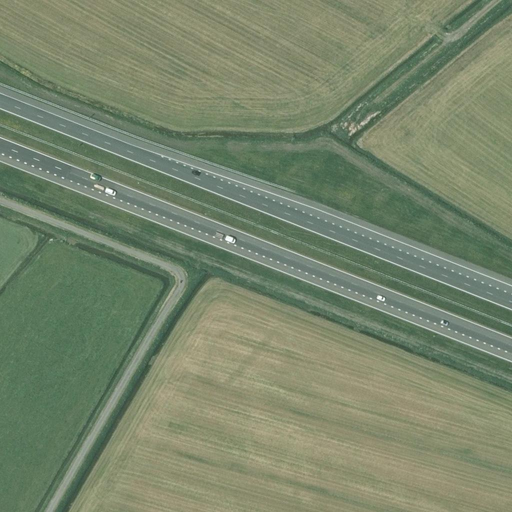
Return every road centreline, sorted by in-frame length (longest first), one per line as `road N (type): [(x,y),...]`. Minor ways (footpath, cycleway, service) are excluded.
road 1 (motorway): [(0,145),(511,346)]
road 2 (motorway): [(511,303),(0,103)]
